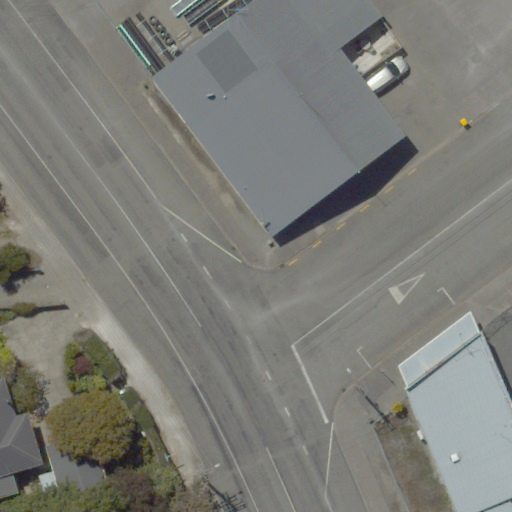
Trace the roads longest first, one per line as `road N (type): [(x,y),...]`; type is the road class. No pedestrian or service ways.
road 1 (residential): [(0,46),(242,375)]
road 2 (residential): [(242,375),(511,174)]
road 3 (residential): [(242,375),(299,511)]
